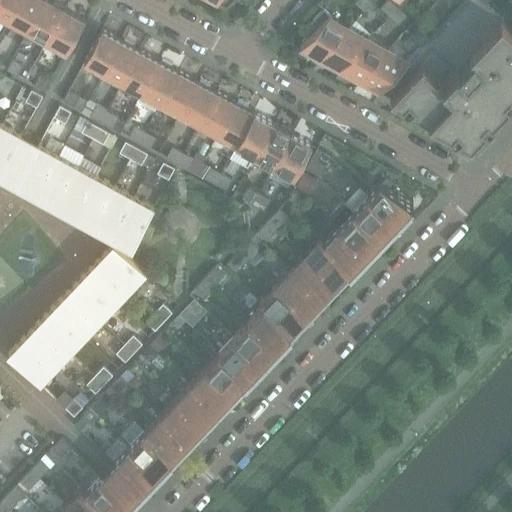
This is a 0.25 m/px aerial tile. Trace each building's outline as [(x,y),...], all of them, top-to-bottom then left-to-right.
[(19,0),(0,0),(0,15),(8,20),(19,0)] [(27,30),(43,0),(19,0),(8,20),(27,30)] [(47,41),(64,8),(66,5),(57,0),(52,0),(52,1),(49,0),(43,0),(27,30),(47,41)] [(363,10),(372,1),(370,0),(355,0),(354,2),(363,10)] [(397,6),(390,0),(386,0),(380,6),(389,15),(397,6)] [(436,18),(444,9),(435,0),(427,9),(436,18)] [(452,0),(435,0),(444,9),(452,0)] [(398,24),(406,15),(397,6),(389,15),(398,24)] [(66,52),(84,19),(64,8),(47,41),(66,52)] [(319,56),(349,25),(345,29),(324,9),(311,22),(316,27),(299,45),(319,56)] [(470,139),(511,94),(511,26),(504,19),(458,66),(436,45),(389,95),(470,139)] [(339,67),(369,36),(368,35),(364,39),(349,25),(319,56),(339,67)] [(102,72),(120,39),(101,28),(83,61),(102,72)] [(421,45),(429,36),(420,28),(412,37),(421,45)] [(359,78),(388,47),(388,46),(384,50),(369,36),(339,67),(359,78)] [(122,82),(139,49),(132,45),(134,42),(124,37),(122,40),(120,39),(102,72),(122,82)] [(379,89),(408,58),(407,57),(403,61),(388,47),(359,78),(379,89)] [(141,92),(158,60),(139,49),(122,82),(141,92)] [(17,75),(23,64),(12,58),(6,69),(17,75)] [(160,103),(178,70),(170,66),(172,63),(162,58),(160,61),(158,60),(141,92),(160,103)] [(179,113),(197,80),(178,70),(160,103),(179,113)] [(0,86),(8,91),(14,79),(3,73),(0,78),(0,86)] [(45,90),(51,79),(40,73),(34,84),(45,90)] [(198,124),(215,91),(208,87),(209,83),(201,78),(199,82),(197,80),(179,113),(198,124)] [(73,105),(79,94),(68,88),(62,99),(73,105)] [(36,106),(42,95),(31,89),(25,100),(36,106)] [(217,134),(234,101),(215,91),(198,124),(217,134)] [(236,144),(254,112),(245,107),(247,104),(239,99),(237,102),(234,101),(217,134),(236,144)] [(65,121),(71,110),(59,104),(53,116),(65,121)] [(101,121),(107,110),(96,104),(90,115),(101,121)] [(112,126),(118,115),(107,110),(101,121),(112,126)] [(254,155),(272,122),(254,112),(236,144),(254,155)] [(92,136),(98,125),(87,119),(81,130),(92,136)] [(273,165),(291,132),(293,129),(281,123),(279,126),(272,122),(254,155),(273,165)] [(17,182),(38,143),(29,138),(1,123),(0,125),(0,172),(8,177),(17,182)] [(139,141),(145,130),(134,124),(128,135),(139,141)] [(103,142),(109,132),(98,125),(92,136),(103,142)] [(150,147),(156,136),(145,130),(139,141),(150,147)] [(311,143),(291,132),(273,165),(293,176),(311,143)] [(130,157),(136,146),(125,140),(119,151),(130,157)] [(36,193),(58,153),(38,143),(17,182),(36,193)] [(177,162),(183,151),(172,145),(166,156),(177,162)] [(141,163),(147,152),(136,146),(130,157),(141,163)] [(317,146),(311,157),(325,165),(329,157),(331,154),(317,146)] [(188,168),(194,157),(183,151),(177,162),(188,168)] [(55,203),(77,164),(58,153),(36,193),(55,203)] [(319,175),(325,165),(311,157),(305,167),(319,175)] [(168,178),(174,167),(163,161),(157,172),(168,178)] [(75,214),(96,175),(77,164),(55,203),(75,214)] [(215,183),(221,172),(210,166),(204,177),(215,183)] [(310,193),(318,179),(303,171),(295,185),(310,193)] [(226,189),(232,178),(221,172),(215,183),(226,189)] [(94,224),(115,185),(96,175),(75,214),(94,224)] [(413,199),(394,188),(397,181),(385,175),(367,194),(394,219),(413,199)] [(113,235),(134,196),(115,185),(94,224),(113,235)] [(252,203),(259,192),(248,186),(242,197),(252,203)] [(264,209),(270,198),(259,192),(252,203),(264,209)] [(296,205),(302,198),(294,192),(288,198),(296,205)] [(394,219),(367,194),(352,209),(379,234),(394,219)] [(132,245),(154,206),(134,196),(113,235),(132,245)] [(277,227),(288,216),(279,207),(268,218),(277,227)] [(379,234),(352,209),(338,225),(364,250),(379,234)] [(267,238),(277,227),(268,218),(258,229),(267,238)] [(364,250),(338,225),(323,241),(349,266),(364,250)] [(258,247),(249,239),(238,250),(248,258),(258,247)] [(349,266),(323,241),(308,256),(334,281),(349,266)] [(146,272),(114,242),(113,242),(98,257),(130,288),(146,272)] [(237,270),(248,258),(238,250),(228,261),(237,270)] [(334,281),(308,256),(293,272),(319,297),(334,281)] [(130,288),(98,257),(83,273),(115,304),(130,288)] [(213,285),(223,275),(214,266),(204,277),(213,285)] [(319,297),(293,272),(278,288),(305,312),(319,297)] [(115,304),(83,273),(68,289),(100,320),(115,304)] [(203,297),(213,285),(204,277),(193,288),(203,297)] [(305,312),(278,288),(263,303),(289,328),(305,312)] [(100,320),(68,289),(53,305),(85,336),(100,320)] [(172,311),(163,301),(154,311),(163,320),(172,311)] [(289,328),(263,303),(248,319),(275,344),(289,328)] [(85,336),(53,305),(38,321),(70,351),(85,336)] [(188,305),(180,313),(186,319),(190,322),(198,314),(188,305)] [(163,320),(154,311),(145,320),(155,329),(163,320)] [(179,326),(186,319),(180,313),(179,312),(164,328),(173,336),(181,327),(179,326)] [(275,344),(248,319),(233,334),(260,359),(275,344)] [(70,351),(38,321),(23,337),(55,367),(70,351)] [(164,345),(173,336),(164,328),(149,343),(157,351),(164,344),(164,345)] [(133,351),(142,342),(133,333),(124,343),(133,351)] [(260,359),(233,334),(218,350),(245,375),(260,359)] [(55,367),(23,337),(8,352),(40,383),(55,367)] [(125,360),(133,351),(124,343),(115,352),(125,360)] [(142,351),(141,352),(146,357),(153,357),(158,352),(157,351),(149,343),(142,351)] [(245,375),(218,350),(204,366),(230,391),(245,375)] [(112,373),(103,365),(95,374),(104,382),(112,373)] [(230,391),(204,366),(189,381),(215,406),(230,391)] [(95,392),(104,382),(95,374),(86,383),(95,392)] [(117,391),(126,382),(119,375),(110,384),(117,391)] [(135,390),(142,382),(134,375),(127,382),(135,390)] [(215,406),(189,381),(174,397),(200,422),(215,406)] [(88,399),(81,391),(77,395),(85,402),(88,399)] [(73,415),(82,405),(73,396),(64,406),(73,415)] [(200,422),(174,397),(159,413),(185,438),(200,422)] [(82,431),(91,422),(83,413),(74,423),(82,431)] [(185,438),(159,413),(144,428),(170,453),(185,438)] [(170,453),(144,428),(129,444),(155,469),(170,453)] [(61,454),(69,445),(60,436),(52,445),(61,454)] [(155,469),(129,444),(108,466),(100,474),(126,499),(134,492),(155,469)] [(39,477),(49,466),(40,458),(30,469),(39,477)] [(28,488),(39,477),(30,469),(19,480),(28,488)] [(114,511),(126,499),(100,474),(84,491),(106,511),(114,511)] [(13,505),(24,493),(15,484),(4,496),(13,505)] [(106,511),(84,491),(69,507),(75,511),(106,511)] [(0,511),(5,511),(13,505),(4,496),(0,500),(0,511)]
